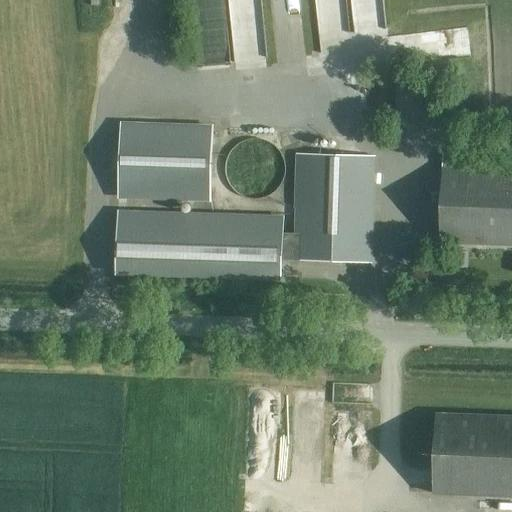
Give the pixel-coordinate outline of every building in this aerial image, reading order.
[(262,0),(233,0),(241,68),(270,65),(262,0)] [(456,30),(456,53),(473,53),(474,30),(456,30)] [(446,78),(398,76),(395,137),(444,139),(446,78)] [(122,124),(120,196),(207,200),(209,128),(122,124)] [(278,183),(276,138),(233,141),(236,186),(278,183)] [(375,155),(298,152),(295,232),(285,232),(285,215),(118,210),(116,275),(282,281),(282,260),(372,263),(375,155)] [(511,155),(445,153),(442,242),(511,245),(511,155)] [(494,496),(493,511),(511,511),(511,415),(440,413),(436,495),(494,496)]
